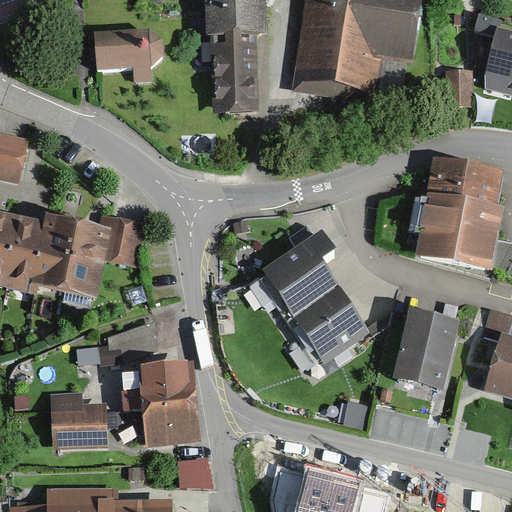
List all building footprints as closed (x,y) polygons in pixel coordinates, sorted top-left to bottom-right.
[(261,0),(208,0),(216,117),(257,115),(253,43),(264,42),(261,0)] [(309,0),(293,97),(373,110),(382,60),(410,65),(421,0),(309,0)] [(479,25),(469,67),(488,71),(498,30),(479,25)] [(144,32),(92,38),(96,69),(126,65),(128,82),(145,80),(144,65),(149,65),(155,54),(154,40),(144,32)] [(511,39),(498,36),(485,91),(511,97),(511,92),(511,39)] [(30,147),(0,140),(0,181),(22,187),(30,147)] [(501,181),(437,168),(430,205),(493,219),(501,181)] [(493,219),(430,205),(419,257),(489,272),(499,220),(493,219)] [(0,287),(9,289),(20,228),(0,223),(0,287)] [(38,288),(66,293),(78,232),(50,227),(49,233),(38,288)] [(143,232),(116,227),(110,266),(137,270),(143,232)] [(38,288),(49,233),(20,228),(9,289),(37,294),(38,288)] [(78,232),(66,293),(96,299),(107,238),(78,232)] [(511,247),(501,246),(507,275),(511,278),(511,247)] [(306,252),(266,279),(294,319),(334,292),(306,252)] [(334,292),(294,319),(321,360),(361,333),(334,292)] [(445,324),(408,316),(394,384),(441,394),(459,310),(449,308),(445,324)] [(511,321),(491,316),(484,339),(497,343),(484,394),(511,401),(511,350),(504,348),(511,321)] [(104,335),(105,361),(158,358),(157,332),(104,335)] [(78,352),(80,369),(102,367),(101,350),(78,352)] [(190,373),(143,377),(146,412),(193,408),(190,373)] [(88,396),(55,397),(57,449),(108,446),(107,411),(89,412),(88,396)] [(193,408),(146,412),(149,447),(196,443),(193,408)] [(207,463),(178,464),(179,491),(214,489),(207,463)] [(270,511),(279,469),(267,467),(254,465),(253,492),(257,511),(270,511)] [(361,511),(367,481),(279,465),(279,469),(270,511),(361,511)] [(51,511),(171,511),(171,507),(118,508),(118,495),(51,497),(51,511)]
